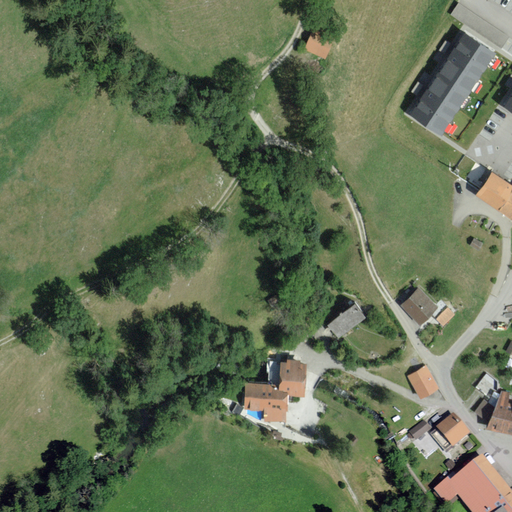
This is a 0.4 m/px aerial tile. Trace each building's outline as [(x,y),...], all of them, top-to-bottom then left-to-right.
[(474,25),(482,13),(461,0),(459,0),(452,12),(474,25)] [(332,37),(310,30),(303,50),(325,57),(332,37)] [(410,115),(442,136),(497,54),(465,33),(410,115)] [(511,185),(492,172),(476,196),(511,219),(511,185)] [(438,305),(420,286),(401,304),(419,323),(438,305)] [(365,315),(354,302),(328,321),(339,335),(365,315)] [(455,314),(449,307),(437,318),(444,325),(455,314)] [(305,395),(306,361),(301,361),(301,358),(287,357),(287,360),(280,359),(280,383),(246,382),(245,409),(265,409),(264,420),(287,421),(288,394),(305,395)] [(439,388),(426,365),(408,374),(420,397),(439,388)] [(501,391),(489,427),(511,432),(511,401),(509,401),(510,393),(501,391)] [(469,434),(454,416),(437,429),(452,448),(469,434)] [(431,430),(425,422),(409,433),(415,441),(431,430)] [(511,511),(511,495),(482,458),(451,482),(449,480),(433,492),(445,507),(456,499),(467,511),(511,511)]
